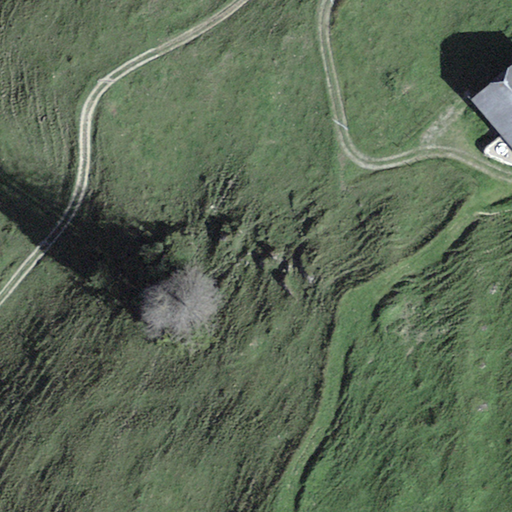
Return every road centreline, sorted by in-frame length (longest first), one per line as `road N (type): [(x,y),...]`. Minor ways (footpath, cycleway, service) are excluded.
road 1 (track): [(507,178),(439,253),(379,286),(350,320),(334,410),(300,464),(292,511)]
road 2 (track): [(239,0),(98,90),(88,105),(76,201),(0,298)]
road 3 (track): [(507,178),(444,149),(370,164),(355,157),(341,130),(323,28),(328,0)]
